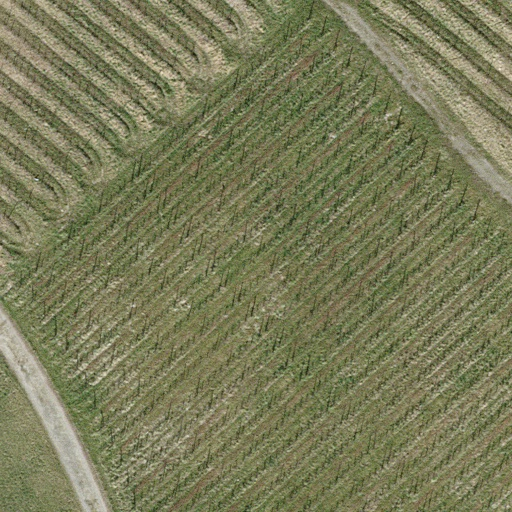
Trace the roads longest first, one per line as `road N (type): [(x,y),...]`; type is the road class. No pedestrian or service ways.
road 1 (track): [(511,191),(344,0)]
road 2 (track): [(0,333),(32,371),(91,511)]
